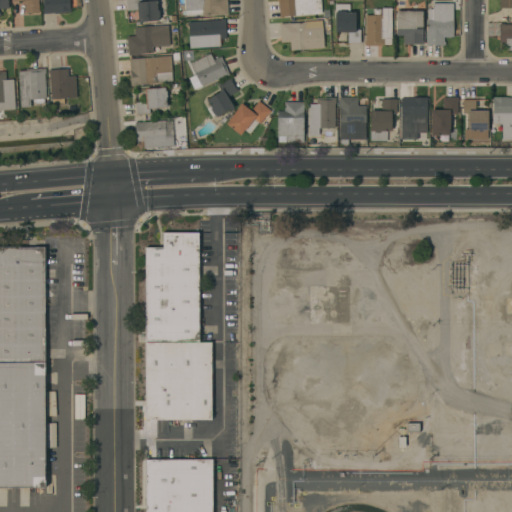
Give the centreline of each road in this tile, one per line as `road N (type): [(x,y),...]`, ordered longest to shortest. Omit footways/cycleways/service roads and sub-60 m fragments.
road 1 (residential): [(99,0),(115,191),(117,511)]
road 2 (primary): [(115,202),(511,195)]
road 3 (primary): [(511,168),(203,170)]
road 4 (residential): [(261,74),(511,73)]
